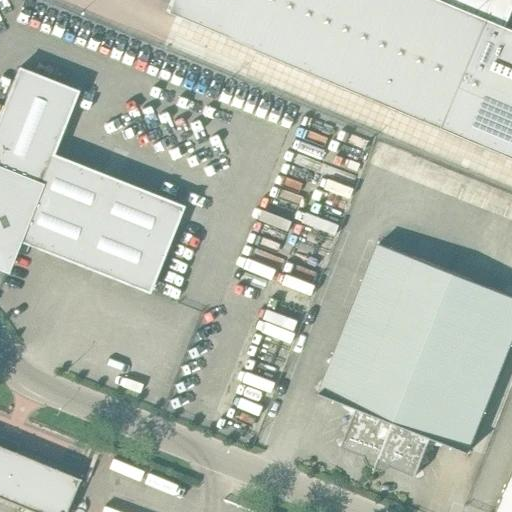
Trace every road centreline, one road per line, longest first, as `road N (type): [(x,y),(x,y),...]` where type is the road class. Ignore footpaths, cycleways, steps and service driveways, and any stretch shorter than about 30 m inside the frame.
road 1 (unknown): [(19,37),(73,56),(84,69),(90,136),(100,145),(212,187),(223,203),(214,257),(182,308),(69,301),(29,383)]
road 2 (unclassified): [(334,511),(29,383),(0,351)]
